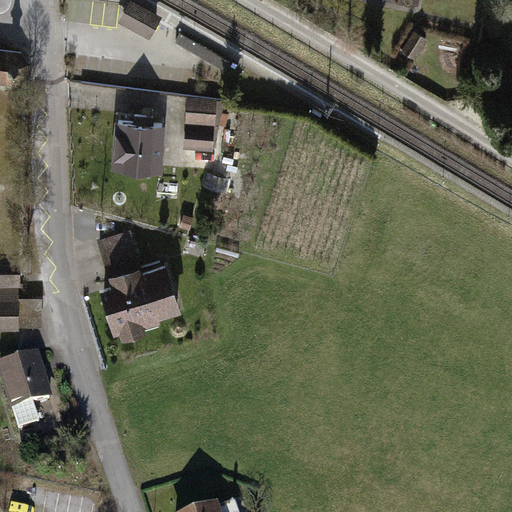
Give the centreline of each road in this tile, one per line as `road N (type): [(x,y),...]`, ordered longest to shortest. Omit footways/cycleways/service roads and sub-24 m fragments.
road 1 (residential): [(132,511),(64,283),(47,29),(38,0)]
road 2 (track): [(511,155),(253,0)]
